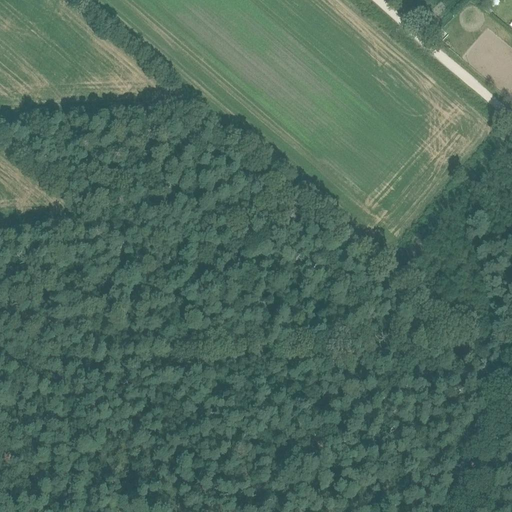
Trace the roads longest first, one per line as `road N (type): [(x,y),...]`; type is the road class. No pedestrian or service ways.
road 1 (unclassified): [(0,343),(29,369),(500,354),(511,341)]
road 2 (track): [(511,119),(370,0)]
road 3 (track): [(500,354),(442,511)]
